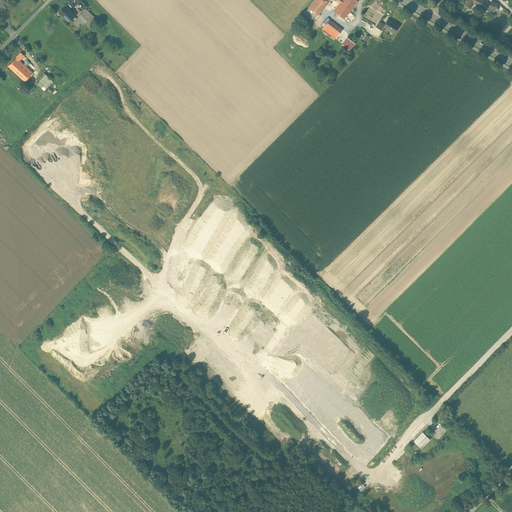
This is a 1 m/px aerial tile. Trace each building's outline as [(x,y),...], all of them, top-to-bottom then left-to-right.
[(314,0),(309,7),(319,15),(329,0),(314,0)] [(352,8),(342,0),(340,2),(334,10),(344,18),(350,12),(352,8)] [(358,1),(357,0),(341,0),(342,0),(352,8),(358,1)] [(76,16),(66,5),(59,12),(69,22),(71,20),(75,16),(76,16)] [(319,15),(309,7),(306,12),(315,19),(319,15)] [(95,18),(86,9),(83,12),(90,19),(92,20),(95,18)] [(90,19),(83,12),(78,16),(85,23),(86,22),(90,19)] [(356,17),(350,12),(344,18),(351,23),(356,17)] [(85,23),(78,16),(77,18),(73,22),(79,28),(82,25),(84,27),(86,24),(85,23)] [(399,25),(388,19),(385,25),(383,26),(384,27),(394,33),(399,25)] [(342,30),(329,20),(322,29),(335,39),(342,30)] [(385,25),(379,21),(376,27),(382,30),(384,27),(383,26),(385,25)] [(348,36),(342,43),(350,50),(356,43),(348,36)] [(24,56),(20,52),(16,57),(19,61),(24,56)] [(16,57),(8,66),(14,72),(22,63),(19,61),(16,57)] [(23,65),(22,63),(14,72),(24,81),(26,79),(32,73),(26,67),(23,65)] [(58,76),(47,67),(43,71),(45,74),(53,81),(58,76)] [(45,74),(36,84),(44,91),(53,81),(45,74)] [(31,82),(26,79),(24,81),(21,84),(28,90),(32,86),(30,83),(31,82)] [(422,432),(414,441),(421,448),(430,439),(422,432)]
